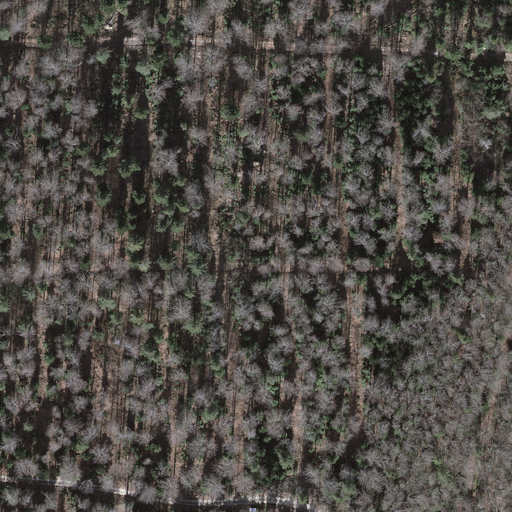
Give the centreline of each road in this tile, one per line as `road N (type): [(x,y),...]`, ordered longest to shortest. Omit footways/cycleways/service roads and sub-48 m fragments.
road 1 (track): [(0,35),(511,57)]
road 2 (track): [(0,275),(127,264),(446,266)]
road 3 (track): [(0,470),(180,499),(234,498)]
road 4 (track): [(511,332),(459,511)]
